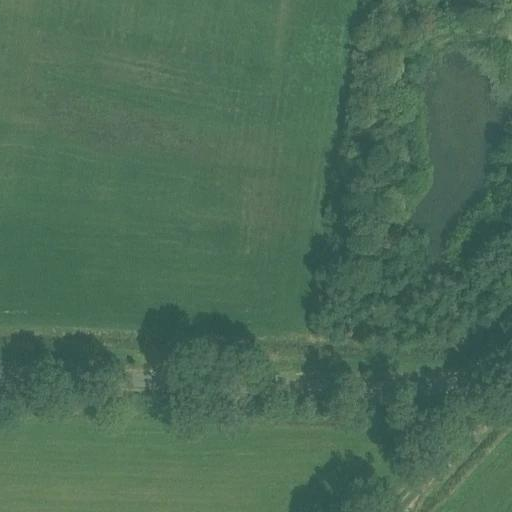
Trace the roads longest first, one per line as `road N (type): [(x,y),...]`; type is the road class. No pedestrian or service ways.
road 1 (unclassified): [(0,376),(448,385),(479,378),(511,357)]
road 2 (track): [(496,368),(479,412),(402,511)]
